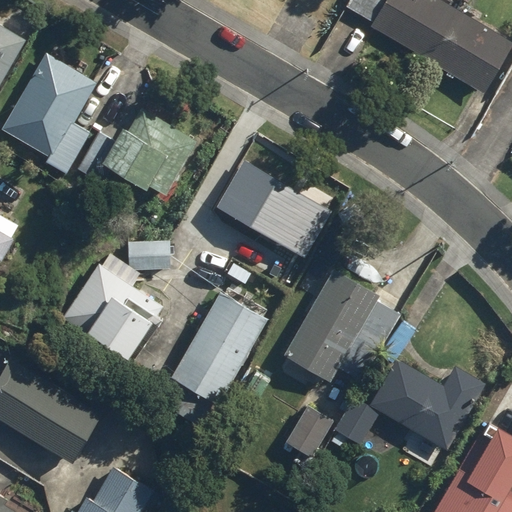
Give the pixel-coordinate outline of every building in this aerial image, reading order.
[(349,0),(345,7),(372,24),(370,27),(478,94),(509,44),(437,0),(349,0)] [(0,80),(24,40),(0,26),(0,80)] [(88,133),(70,122),(93,83),(42,53),(0,124),(0,128),(49,157),(46,162),(64,172),(88,133)] [(99,184),(106,172),(138,192),(142,186),(160,197),(194,141),(139,107),(123,133),(117,130),(110,140),(97,132),(74,169),(99,184)] [(243,166),(211,222),(283,263),(315,207),(243,166)] [(0,257),(18,225),(0,215),(0,257)] [(333,262),(345,235),(330,228),(317,255),(333,262)] [(121,362),(139,336),(145,341),(160,319),(154,315),(160,307),(129,286),(139,273),(106,250),(97,264),(59,318),(121,362)] [(282,349),(293,356),(290,362),(348,397),(398,313),(376,301),(379,296),(331,267),(282,349)] [(265,320),(261,318),(267,308),(227,285),(222,295),(216,291),(167,377),(216,405),(265,320)] [(98,412),(6,356),(0,365),(0,422),(66,464),(98,412)] [(452,363),(439,385),(393,358),(366,404),(377,411),(444,450),(471,404),(484,382),(452,363)] [(247,417),(267,381),(251,372),(231,407),(247,417)] [(366,404),(352,396),(331,431),(357,446),(377,411),(366,404)] [(332,421),(305,405),(281,443),(308,459),(332,421)] [(511,437),(492,426),(484,438),(475,433),(428,511),(511,511),(511,491),(505,487),(511,476),(511,437)] [(137,511),(150,491),(110,468),(91,502),(82,498),(74,511),(137,511)] [(0,494),(0,511),(15,511),(2,504),(5,498),(0,494)]
